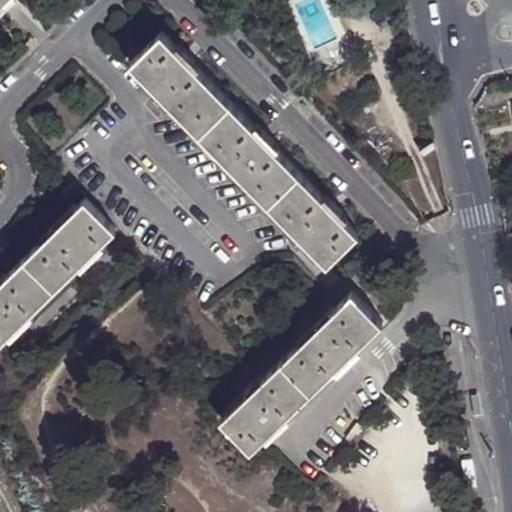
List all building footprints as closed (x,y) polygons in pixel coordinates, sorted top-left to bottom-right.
[(0,0),(0,8),(8,0),(0,0)] [(220,88),(164,32),(132,63),(142,74),(144,72),(175,104),(173,106),(222,155),(224,153),(255,186),(253,188),(291,226),(292,224),(324,256),(322,258),(332,267),(363,236),(313,185),(220,88)] [(26,46),(29,49),(35,42),(32,39),(26,46)] [(320,107),(301,87),(297,91),(316,110),(320,107)] [(121,232),(89,198),(79,206),(81,208),(48,242),(46,239),(8,276),(11,278),(0,288),(0,348),(64,287),(121,232)] [(34,208),(30,207),(25,213),(29,216),(34,208)] [(2,249),(7,252),(11,244),(7,241),(2,249)] [(388,325),(357,293),(337,312),(339,313),(305,347),(303,344),(266,382),(268,384),(235,416),(233,413),(223,424),(255,456),(328,384),(388,325)] [(358,425),(347,440),(351,442),(362,427),(358,425)]
